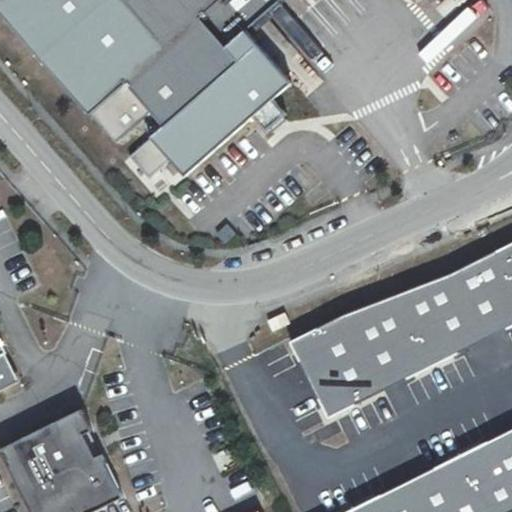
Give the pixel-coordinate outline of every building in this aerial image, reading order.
[(170,48),(128,0),(0,0),(0,5),(94,114),(131,82),(170,48)] [(222,0),(128,0),(170,48),(131,82),(155,109),(169,127),(241,65),(226,48),(201,18),(222,0)] [(222,0),(201,18),(226,48),(246,31),(282,0),(222,0)] [(241,65),(169,127),(155,139),(173,160),(187,176),(293,85),(246,31),(226,48),(241,65)] [(131,82),(94,114),(117,141),(155,109),(131,82)] [(173,160),(155,139),(133,158),(151,178),(173,160)] [(297,348),(330,426),(511,337),(511,252),(447,284),(335,325),(297,348)] [(0,391),(22,380),(0,335),(0,391)] [(86,412),(1,454),(30,511),(95,511),(128,496),(86,412)] [(511,511),(511,437),(362,511),(511,511)]
